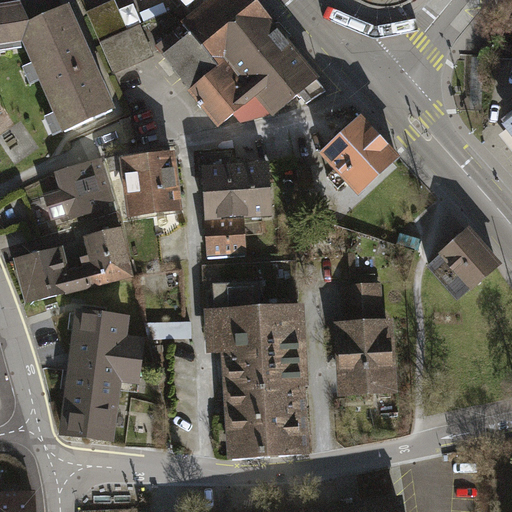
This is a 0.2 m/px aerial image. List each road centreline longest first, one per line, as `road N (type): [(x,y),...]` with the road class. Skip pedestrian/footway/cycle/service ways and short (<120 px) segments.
road 1 (residential): [(511,433),(298,472),(56,466)]
road 2 (primary): [(511,227),(377,79)]
road 3 (residential): [(0,298),(42,425)]
